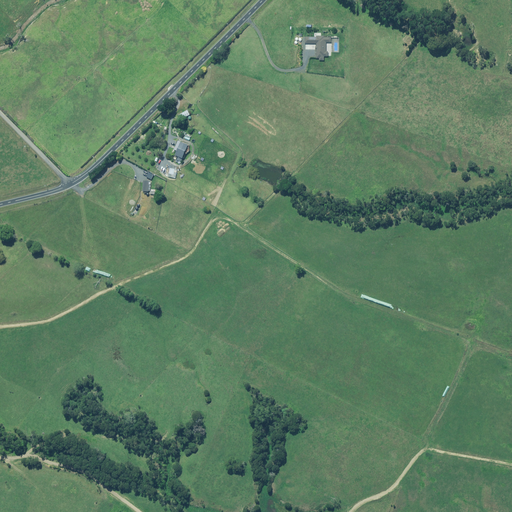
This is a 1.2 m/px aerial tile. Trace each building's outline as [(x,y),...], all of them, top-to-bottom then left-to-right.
[(306,37),(305,43),(317,44),(317,58),(320,58),(320,60),(325,60),(325,56),(329,57),(329,51),(327,51),(327,42),(332,42),(332,37),(325,37),(325,36),(318,36),(317,40),(310,40),(310,37),(306,37)] [(194,92),(198,88),(196,86),(197,85),(195,83),(192,87),(190,85),(189,86),(194,92)] [(191,115),(189,110),(180,115),(182,119),(191,115)] [(178,160),(182,162),(190,145),(183,142),(176,155),(180,157),(178,160)] [(152,191),(152,190),(150,190),(150,188),(152,188),(152,187),(150,187),(150,186),(152,186),(152,184),(150,184),(150,183),(152,183),(152,181),(150,181),(144,181),(144,191),(150,192),(150,191),(152,191)]
